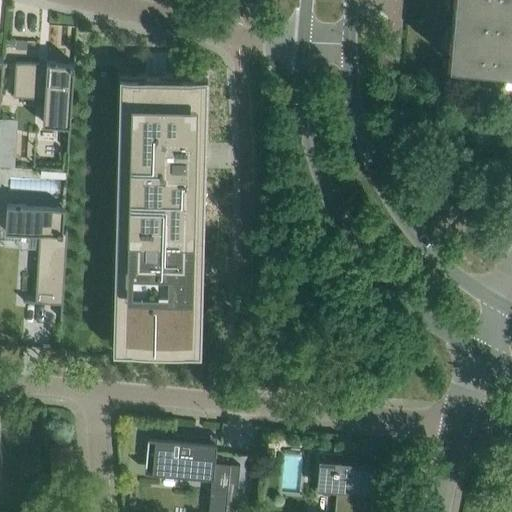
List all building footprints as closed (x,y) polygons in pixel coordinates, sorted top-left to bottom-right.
[(511,0),(448,0),(448,11),(453,11),(452,26),(447,25),(445,43),(450,44),(449,58),(444,58),(443,66),(444,66),(445,60),(511,65),(511,0)] [(73,62),(46,61),(46,64),(15,62),(13,95),(44,97),(42,123),(70,125),(73,62)] [(119,72),(113,349),(201,351),(202,282),(203,257),(205,168),(206,143),(207,74),(166,73),(146,72),(137,72),(128,72),(119,72)] [(72,131),(42,126),(41,136),(70,141),(72,131)] [(0,145),(0,164),(11,166),(12,146),(0,145)] [(6,203),(5,230),(39,232),(35,298),(35,300),(61,302),(62,302),(67,228),(66,228),(65,232),(63,231),(64,206),(6,203)] [(0,461),(0,462),(0,460),(0,435),(10,435),(9,422),(0,422),(0,461)] [(216,462),(217,442),(176,438),(155,436),(152,471),(189,474),(212,476),(208,511),(235,511),(237,493),(227,493),(230,463),(216,462)] [(307,480),(315,438),(303,436),(302,445),(290,443),(284,476),(307,480)] [(74,472),(72,450),(71,443),(51,445),(53,474),(74,472)] [(319,451),(316,481),(333,483),(333,488),(341,488),(339,511),(385,511),(387,489),(372,488),(375,456),(374,456),(373,460),(342,458),(342,453),(319,451)]
